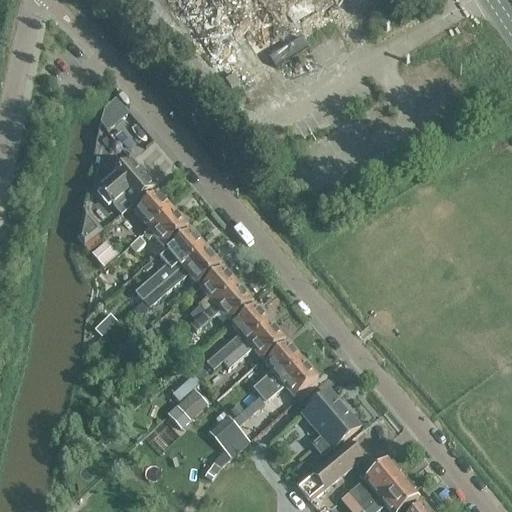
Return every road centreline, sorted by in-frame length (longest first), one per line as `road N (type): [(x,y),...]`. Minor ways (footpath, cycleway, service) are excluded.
road 1 (residential): [(487,511),(97,49)]
road 2 (unclassified): [(0,148),(32,0)]
